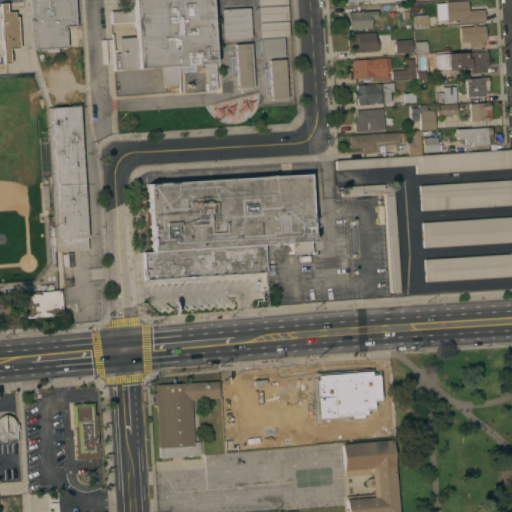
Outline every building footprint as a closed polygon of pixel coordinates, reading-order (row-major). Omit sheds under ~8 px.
[(74,0),(76,25),(70,26),(71,28),(66,28),(66,26),(65,26),(66,47),(58,47),(58,52),(47,52),(47,48),(34,49),(30,0),(74,0)] [(210,0),(216,91),(206,91),(205,83),(206,83),(205,64),(183,65),(183,69),(178,70),(179,84),(163,85),(162,66),(114,70),(113,54),(119,53),(118,38),(135,37),(134,22),(111,23),(110,11),(133,10),(132,0),(210,0)] [(467,0),(467,10),(483,9),(484,21),(459,23),(458,20),(446,20),(446,18),(437,19),(436,4),(445,4),(445,1),(467,0)] [(19,48),(9,48),(10,63),(4,63),(0,15),(0,3),(6,3),(7,12),(14,11),(14,16),(17,16),(19,48)] [(287,5),(288,20),(259,21),(258,7),(287,5)] [(249,8),(251,37),(222,38),(221,9),(249,8)] [(376,10),(377,18),(370,18),(371,28),(349,29),(348,19),(347,19),(347,12),(376,10)] [(427,14),(428,26),(414,27),(414,15),(427,14)] [(288,21),(289,36),(259,37),(259,22),(288,21)] [(476,25),(476,26),(484,25),(485,40),(483,40),(483,46),(469,47),(468,42),(460,42),(459,27),(472,26),(472,24),(476,24),(476,25)] [(374,32),(375,38),(376,38),(377,50),(352,52),(352,46),(350,46),(349,40),(352,40),(351,34),(374,32)] [(284,37),(285,56),(261,57),(260,38),(284,37)] [(411,54),(411,52),(395,53),(394,40),(411,39),(411,40),(414,40),(414,42),(415,42),(416,53),(411,54)] [(415,42),(426,41),(427,52),(416,53),(415,42)] [(253,87),(237,88),(235,44),(251,43),(253,87)] [(486,51),(487,65),(484,66),(485,72),(470,73),(470,67),(436,69),(435,54),(486,51)] [(385,57),(385,58),(389,58),(390,68),(386,69),(386,74),(388,74),(389,81),(371,82),(371,76),(351,77),(350,67),(352,67),(351,60),(385,57)] [(414,78),(391,80),(391,70),(405,69),(404,59),(413,58),(414,78)] [(287,98),(271,99),(269,60),(284,59),(287,98)] [(417,72),(424,71),(425,79),(418,79),(417,72)] [(485,96),(484,96),(477,96),(477,97),(474,97),(474,96),(466,97),(465,78),(483,77),(488,77),(488,90),(486,91),(487,92),(487,94),(485,96)] [(392,82),(393,91),(390,91),(390,101),(383,102),(383,103),(375,103),(375,102),(368,103),(368,104),(357,104),(357,98),(353,99),(353,91),(356,91),(356,85),(392,82)] [(456,102),(445,103),(444,102),(435,102),(434,92),(444,92),(443,87),(455,86),(456,102)] [(414,92),(415,102),(403,102),(403,93),(414,92)] [(469,103),(490,102),(492,119),(470,121),(469,103)] [(456,104),(457,114),(437,115),(436,105),(456,104)] [(87,250),(55,252),(46,108),(78,106),(87,250)] [(382,109),(383,130),(354,132),(353,121),(356,121),(355,111),(382,109)] [(419,130),(434,129),(433,110),(426,110),(419,130)] [(490,127),(491,134),(492,134),(492,139),(489,139),(489,144),(472,145),(472,142),(464,142),(464,138),(456,139),(456,129),(490,127)] [(421,154),(408,155),(407,142),(413,142),(412,132),(420,131),(421,154)] [(399,132),(399,143),(378,144),(378,152),(363,153),(362,147),(349,148),(349,136),(399,132)] [(437,137),(437,151),(423,152),(422,138),(437,137)] [(511,167),(416,173),(415,164),(336,169),(335,161),(511,150),(511,167)] [(152,251),(150,227),(149,228),(149,225),(145,225),(144,213),(149,213),(147,184),(308,174),(313,241),(310,241),(311,253),(291,254),(290,242),(264,244),(152,251)] [(511,204),(421,210),(419,185),(511,179),(511,204)] [(383,188),(393,188),(400,292),(390,292),(383,193),(341,196),(340,187),(383,184),(383,188)] [(511,241),(423,247),(421,222),(511,216),(511,241)] [(143,252),(152,251),(264,244),(266,272),(227,274),(144,279),(143,252)] [(511,275),(425,281),(424,259),(511,253),(511,275)] [(62,315),(20,318),(18,293),(60,290),(62,315)] [(0,303),(7,303),(8,313),(0,313),(0,303)] [(247,377),(246,371),(273,369),(273,375),(276,374),(278,393),(282,393),(285,420),(278,421),(279,427),(250,430),(250,423),(248,423),(243,377),(247,377)] [(217,381),(218,398),(191,400),(193,442),(199,441),(200,455),(159,458),(156,405),(154,406),(153,393),(155,393),(154,385),(217,381)] [(93,403),(94,414),(96,414),(98,458),(74,459),(74,458),(76,458),(76,454),(74,454),(74,452),(75,452),(75,447),(74,447),(74,446),(75,446),(74,436),(73,436),(72,429),(74,429),(74,426),(72,426),(71,404),(93,403)] [(18,430),(17,430),(17,441),(0,441),(0,416),(3,415),(5,415),(6,415),(9,417),(11,418),(12,419),(14,422),(14,424),(18,423),(18,430)] [(391,439),(397,511),(346,511),(345,499),(373,497),(372,487),(369,487),(367,487),(365,486),(364,485),(364,484),(364,483),(364,482),(365,480),(365,479),(367,479),(368,478),(371,478),(371,473),(343,476),(340,444),(391,439)]
